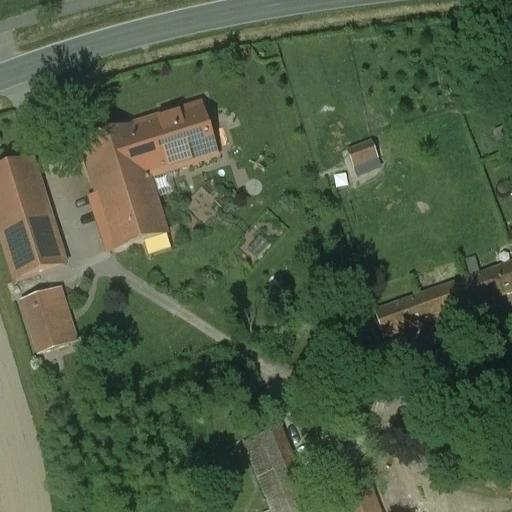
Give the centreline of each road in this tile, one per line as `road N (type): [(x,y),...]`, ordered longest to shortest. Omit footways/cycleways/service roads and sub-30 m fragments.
road 1 (secondary): [(314,0),(190,21),(0,79)]
road 2 (unknown): [(373,402),(333,446),(355,511)]
